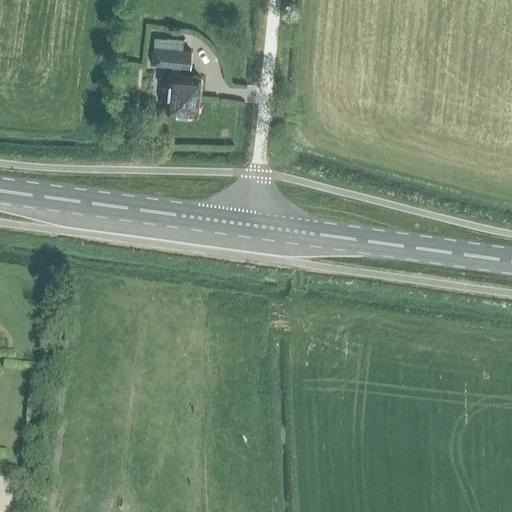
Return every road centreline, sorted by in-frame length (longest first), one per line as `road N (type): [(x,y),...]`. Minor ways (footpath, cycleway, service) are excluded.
road 1 (primary): [(254,228),(511,265)]
road 2 (primary): [(0,196),(254,228)]
road 3 (unclassified): [(254,228),(274,0)]
